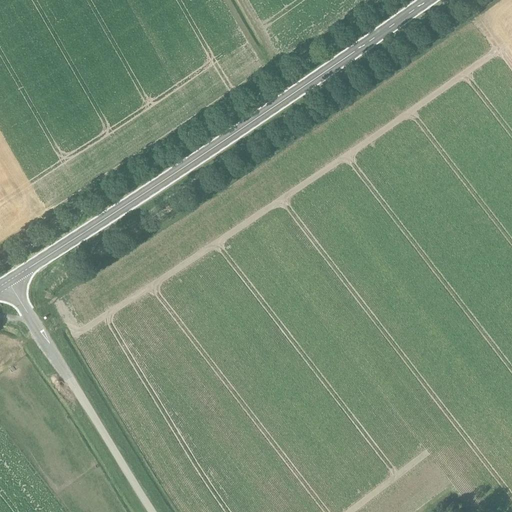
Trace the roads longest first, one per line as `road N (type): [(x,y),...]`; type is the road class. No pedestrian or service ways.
road 1 (secondary): [(9,280),(423,0)]
road 2 (unclassified): [(151,511),(9,280)]
